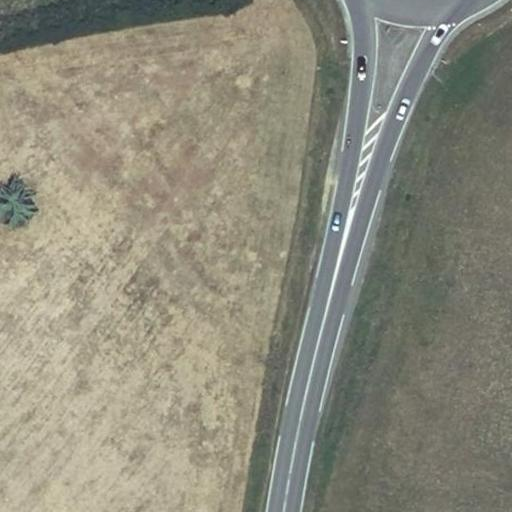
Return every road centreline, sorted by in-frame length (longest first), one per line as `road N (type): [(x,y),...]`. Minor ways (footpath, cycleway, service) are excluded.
road 1 (secondary): [(338,263),(410,85),(454,3)]
road 2 (secondary): [(361,0),(364,76),(338,263)]
road 3 (secondary): [(284,511),(338,263)]
